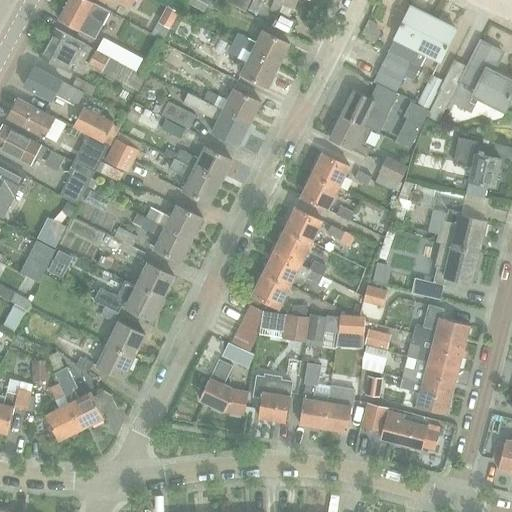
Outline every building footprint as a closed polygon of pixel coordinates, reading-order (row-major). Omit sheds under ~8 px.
[(108,10),(88,0),(70,0),(60,20),(93,38),(108,10)] [(186,0),(186,2),(204,11),(209,0),(186,0)] [(223,0),(245,11),(250,0),(223,0)] [(252,0),(248,10),(257,14),(263,0),(252,0)] [(277,14),(284,0),(274,0),(270,10),(277,14)] [(288,18),(292,9),(293,10),(298,0),(284,0),(277,14),(271,26),(290,35),(296,22),(288,18)] [(170,29),(179,11),(166,5),(158,22),(161,24),(155,36),(163,40),(169,28),(170,29)] [(418,50),(434,18),(411,7),(395,38),(394,38),(373,81),(396,92),(404,75),(405,76),(418,50)] [(418,50),(405,76),(414,80),(427,54),(440,60),(456,29),(434,18),(418,50)] [(84,44),(55,28),(39,57),(69,73),(74,64),(81,68),(89,55),(93,56),(88,64),(112,77),(119,63),(107,57),(84,44)] [(232,42),(279,65),(290,44),(263,30),(257,42),(237,32),(232,42)] [(268,87),(279,65),(232,42),(227,51),(247,62),(242,74),(268,87)] [(444,82),(439,94),(427,116),(439,122),(447,108),(451,110),(455,104),(472,112),(479,97),(504,110),(511,95),(511,80),(494,72),(504,53),(482,42),(470,67),(456,60),(444,82)] [(114,43),(107,57),(119,63),(134,71),(141,58),(114,43)] [(72,86),(34,66),(24,86),(52,101),(55,95),(77,106),(84,92),(81,91),(72,86)] [(430,109),(444,82),(433,76),(419,104),(428,108),(430,109)] [(81,91),(84,92),(91,96),(96,86),(86,81),(81,91)] [(166,95),(178,98),(182,86),(170,82),(166,95)] [(200,98),(250,123),(261,101),(234,88),(228,102),(204,89),(200,98)] [(341,114),(364,125),(371,111),(386,119),(396,98),(377,88),(372,99),(354,90),(341,114)] [(250,123),(200,98),(188,92),(182,103),(218,122),(213,131),(239,145),(250,123)] [(45,138),(55,119),(17,99),(7,118),(45,138)] [(410,100),(404,114),(421,122),(428,108),(419,104),(410,100)] [(151,101),(147,108),(157,113),(161,106),(151,101)] [(161,115),(189,129),(196,115),(168,101),(161,115)] [(113,124),(114,122),(84,106),(73,126),(103,142),(111,146),(120,128),(113,124)] [(184,129),(151,112),(145,125),(159,132),(161,129),(180,138),(184,129)] [(341,114),(329,138),(366,157),(372,146),(365,143),(372,129),(368,127),(364,125),(341,114)] [(47,148),(41,145),(3,125),(0,131),(0,147),(31,164),(35,156),(41,160),(47,148)] [(87,135),(74,159),(74,160),(95,171),(96,169),(100,160),(107,145),(87,135)] [(467,193),(484,197),(487,185),(494,187),(500,160),(476,154),(479,143),(460,138),(455,162),(473,166),(467,193)] [(128,171),(138,150),(117,139),(106,160),(128,171)] [(429,161),(434,149),(420,144),(416,156),(429,161)] [(180,150),(180,151),(167,145),(163,153),(195,168),(221,181),(232,159),(206,146),(199,159),(190,154),(180,150)] [(42,159),(54,166),(62,153),(50,146),(42,159)] [(312,174),(339,188),(350,166),(323,152),(312,174)] [(221,181),(195,168),(163,153),(175,159),(170,169),(190,179),(184,190),(210,203),(221,181)] [(0,214),(3,216),(25,174),(0,160),(0,214)] [(77,203),(95,171),(74,160),(67,173),(70,175),(60,193),(77,203)] [(400,169),(384,160),(379,170),(395,179),(400,169)] [(103,161),(98,171),(119,181),(124,171),(103,161)] [(354,178),(367,185),(372,176),(358,169),(354,178)] [(379,170),(374,181),(390,189),(391,188),(398,191),(402,182),(395,179),(379,170)] [(328,210),(339,188),(312,174),(301,196),(328,210)] [(87,188),(81,197),(99,209),(105,200),(87,188)] [(439,243),(479,253),(486,221),(460,215),(463,201),(437,195),(433,210),(447,213),(446,220),(442,219),(436,242),(439,243)] [(67,201),(55,224),(65,229),(77,206),(67,201)] [(335,214),(350,221),(354,211),(340,204),(335,214)] [(147,217),(192,239),(203,218),(177,205),(171,217),(152,207),(147,217)] [(285,229),(311,243),(322,220),(296,207),(285,229)] [(192,239),(147,217),(136,212),(132,222),(142,227),(161,237),(155,248),(181,261),(192,239)] [(344,231),(330,224),(326,233),(340,239),(344,231)] [(114,236),(133,245),(138,236),(118,226),(114,236)] [(285,229),(274,251),(300,264),(311,243),(285,229)] [(128,259),(133,247),(103,233),(98,244),(128,259)] [(37,238),(28,254),(48,264),(56,247),(37,238)] [(471,284),(479,253),(439,243),(434,266),(437,267),(434,283),(415,278),(412,293),(440,299),(444,285),(443,285),(445,277),(471,284)] [(58,249),(48,269),(61,275),(71,255),(58,249)] [(319,284),(323,275),(309,268),(274,251),(263,272),(290,285),(295,275),(305,279),(305,278),(319,284)] [(313,259),(309,268),(323,275),(327,266),(313,259)] [(151,291),(164,297),(174,275),(148,262),(136,285),(151,292),(151,291)] [(279,308),(290,285),(263,272),(252,295),(279,308)] [(119,311),(123,303),(153,318),(164,297),(151,291),(151,292),(136,285),(126,280),(118,295),(101,286),(94,298),(105,304),(119,311)] [(0,294),(27,310),(34,296),(30,294),(28,299),(0,283),(0,294)] [(372,289),(365,314),(379,318),(385,292),(372,289)] [(119,311),(105,304),(101,312),(115,319),(119,311)] [(261,321),(265,312),(249,304),(245,313),(261,321)] [(240,321),(256,330),(261,321),(245,313),(240,321)] [(291,314),(291,316),(285,315),(282,339),(306,342),(306,338),(310,318),(306,317),(306,314),(291,314)] [(338,333),(336,346),(362,348),(363,335),(364,316),(340,314),(339,318),(338,333)] [(306,338),(323,340),(325,317),(310,315),(310,318),(306,338)] [(434,338),(434,339),(456,345),(464,347),(469,325),(440,317),(434,338)] [(120,347),(134,355),(145,333),(119,320),(107,343),(119,349),(120,347)] [(256,330),(240,321),(235,330),(254,340),(258,332),(255,331),(256,330)] [(416,324),(414,333),(425,336),(427,326),(416,324)] [(364,344),(387,349),(391,333),(368,327),(364,344)] [(235,330),(230,340),(248,350),(254,340),(235,330)] [(7,331),(5,336),(12,340),(15,334),(7,331)] [(458,369),(464,347),(434,339),(413,333),(410,343),(412,344),(409,356),(458,369)] [(247,367),(254,354),(229,342),(223,355),(247,367)] [(123,377),(134,355),(120,347),(119,349),(107,343),(97,364),(123,377)] [(362,368),(382,372),(387,350),(367,345),(362,368)] [(93,361),(80,356),(77,364),(89,369),(93,361)] [(452,391),(458,369),(409,356),(416,358),(413,368),(404,366),(401,378),(452,391)] [(48,381),(48,360),(31,360),(31,381),(48,381)] [(90,391),(78,398),(73,389),(72,390),(66,379),(68,377),(60,361),(51,364),(54,374),(53,374),(82,429),(104,417),(90,391)] [(307,362),(304,382),(305,382),(315,384),(317,384),(317,382),(320,364),(307,362)] [(248,392),(234,389),(223,384),(230,369),(218,363),(211,379),(209,378),(199,399),(224,411),(244,414),(248,392)] [(59,440),(82,429),(53,374),(50,376),(55,384),(49,387),(56,399),(55,399),(59,407),(46,414),(59,440)] [(256,375),(253,396),(262,397),(259,417),(285,421),(291,381),(280,380),(281,377),(265,374),(264,377),(256,375)] [(368,375),(365,395),(379,397),(382,377),(368,375)] [(27,409),(31,391),(33,383),(10,378),(7,392),(6,396),(0,394),(0,430),(8,432),(15,406),(27,409)] [(446,413),(452,391),(401,378),(399,387),(420,392),(416,405),(446,413)] [(305,382),(299,423),(322,427),(328,393),(314,390),(315,384),(305,382)] [(328,393),(322,427),(346,431),(353,391),(353,388),(329,384),(328,393)] [(361,425),(368,427),(382,430),(387,408),(388,407),(367,402),(361,425)] [(382,430),(380,439),(421,449),(422,446),(434,449),(439,432),(426,429),(427,427),(401,420),(403,412),(387,408),(382,430)] [(511,472),(511,440),(506,438),(505,443),(500,461),(498,468),(511,472)] [(496,441),(491,458),(500,461),(505,443),(496,441)]
